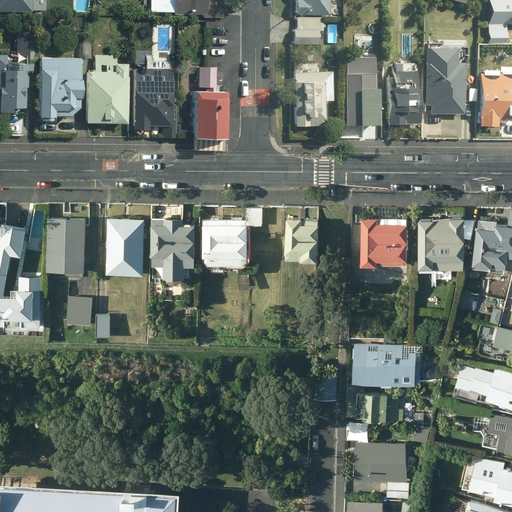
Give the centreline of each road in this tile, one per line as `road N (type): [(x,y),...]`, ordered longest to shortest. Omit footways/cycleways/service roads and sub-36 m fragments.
road 1 (tertiary): [(511,173),(255,171)]
road 2 (tertiary): [(255,171),(0,169)]
road 3 (residential): [(255,0),(255,171)]
